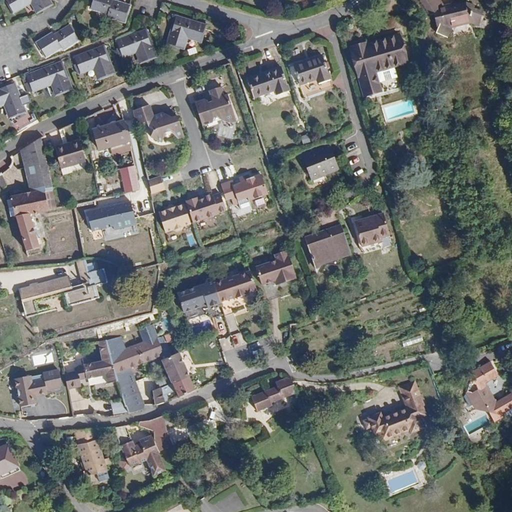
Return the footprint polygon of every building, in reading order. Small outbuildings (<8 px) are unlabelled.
[(32,2),(38,12),(50,5),(51,5),(48,0),(5,0),(13,12),(32,2)] [(110,14),(110,16),(125,21),(129,6),(110,0),(109,0),(93,0),(91,8),(110,14)] [(465,3),(442,6),(438,0),(419,0),(430,15),(435,14),(438,30),(437,33),(446,37),(451,27),(472,21),(478,23),(482,13),(475,11),(474,7),(465,3)] [(187,37),(201,41),(205,26),(176,17),(168,44),(183,48),(187,37)] [(63,46),(65,48),(78,39),(71,27),(53,38),(51,35),(38,44),(46,57),(63,46)] [(123,57),(136,51),(141,63),(156,57),(146,31),(117,42),(123,57)] [(394,64),(406,60),(399,34),(351,48),(364,94),(379,90),(375,73),(394,67),(394,64)] [(104,47),(75,58),(80,73),(94,68),(99,79),(114,73),(104,47)] [(333,88),(322,57),(294,66),(304,97),(333,88)] [(62,64),(27,77),(32,92),(52,84),(56,95),(71,89),(62,64)] [(275,90),(277,95),(288,91),(280,68),(248,79),(254,97),(275,90)] [(14,83),(0,88),(0,105),(5,104),(10,118),(25,112),(14,83)] [(205,100),(195,103),(203,126),(222,119),(222,120),(223,121),(224,121),(224,122),(225,122),(226,122),(226,123),(227,123),(228,123),(229,123),(230,123),(231,123),(232,123),(233,123),(234,123),(235,123),(235,122),(236,122),(237,121),(228,95),(224,96),(221,87),(209,91),(213,102),(208,104),(208,102),(205,100)] [(151,104),(134,110),(137,125),(148,121),(150,126),(156,129),(152,136),(162,141),(166,133),(172,131),(179,137),(185,135),(178,115),(174,117),(166,113),(164,112),(155,116),(151,104)] [(117,106),(98,113),(103,126),(122,119),(117,106)] [(130,142),(124,121),(93,130),(99,151),(130,142)] [(301,137),(304,145),(312,142),(309,134),(301,137)] [(47,164),(41,138),(22,151),(26,168),(47,164)] [(81,142),(71,144),(72,146),(66,147),(66,145),(56,147),(61,169),(86,163),(81,142)] [(339,170),(329,146),(303,156),(312,180),(339,170)] [(19,153),(11,156),(14,168),(22,165),(19,153)] [(26,168),(31,193),(53,188),(47,164),(26,168)] [(120,169),(126,193),(142,190),(136,165),(120,169)] [(249,200),(268,194),(261,174),(250,178),(249,174),(239,178),(241,183),(235,185),(233,180),(221,184),(227,200),(232,198),(233,205),(239,204),(241,209),(251,206),(249,200)] [(161,175),(149,179),(154,193),(165,189),(161,175)] [(30,215),(57,209),(53,188),(31,193),(12,197),(16,217),(27,251),(40,247),(30,215)] [(198,197),(186,201),(194,222),(219,213),(219,212),(226,210),(221,193),(213,195),(212,193),(203,196),(204,198),(199,200),(198,197)] [(131,200),(86,211),(90,231),(113,226),(114,230),(137,225),(131,200)] [(191,224),(184,204),(174,207),(169,209),(159,213),(166,232),(173,230),(176,231),(182,229),(183,226),(191,224)] [(392,245),(383,214),(355,222),(364,253),(392,245)] [(337,259),(352,254),(342,225),(305,238),(315,269),(319,269),(326,257),(328,254),(336,257),(337,259)] [(265,291),(273,313),(284,309),(279,292),(298,285),(296,280),(297,280),(291,262),(290,263),(288,257),(277,261),(279,267),(258,274),(264,291),(265,291)] [(95,262),(87,264),(79,267),(83,284),(72,287),(69,276),(38,284),(38,282),(29,285),(30,287),(19,289),(26,317),(38,314),(35,302),(65,294),(68,307),(100,298),(97,286),(108,283),(104,269),(97,271),(95,262)] [(220,301),(225,314),(234,311),(229,297),(236,294),(236,296),(247,292),(246,291),(256,287),(250,269),(213,281),(220,301)] [(220,301),(213,281),(212,276),(207,277),(205,282),(187,288),(185,292),(178,294),(184,310),(202,304),(201,301),(206,299),(208,305),(220,301)] [(121,337),(106,340),(110,355),(116,374),(118,381),(124,401),(128,412),(128,414),(144,409),(145,406),(132,369),(165,357),(166,359),(167,359),(172,356),(163,336),(157,339),(152,325),(139,330),(144,343),(125,350),(121,337)] [(118,381),(116,374),(110,355),(106,340),(99,342),(103,361),(83,365),(84,367),(77,369),(78,372),(64,374),(67,390),(81,386),(80,380),(86,378),(86,379),(87,379),(106,375),(107,381),(108,384),(118,381)] [(501,356),(511,352),(511,341),(497,346),(501,356)] [(189,378),(179,353),(172,356),(167,359),(166,359),(162,360),(167,371),(172,384),(189,378)] [(472,394),(482,411),(486,409),(494,423),(504,416),(503,413),(511,408),(511,393),(496,402),(489,390),(484,388),(485,383),(498,376),(490,362),(473,371),(467,392),(472,394)] [(57,372),(42,375),(42,376),(46,392),(60,388),(59,386),(61,386),(57,372)] [(88,385),(107,381),(106,375),(87,379),(88,385)] [(30,377),(15,380),(20,408),(36,405),(34,397),(47,395),(46,392),(42,376),(30,378),(30,377)] [(178,398),(195,391),(189,378),(172,384),(169,385),(153,391),(155,405),(165,402),(163,396),(175,391),(178,398)] [(271,403),(297,393),(291,378),(287,378),(274,384),(276,388),(251,397),(257,412),(273,406),(271,403)] [(410,431),(411,433),(423,428),(419,418),(426,415),(422,406),(424,405),(414,381),(399,387),(407,408),(382,418),(380,413),(368,418),(375,435),(378,434),(382,442),(410,431)] [(475,409),(482,411),(472,394),(467,392),(466,394),(475,409)] [(128,412),(124,401),(112,403),(115,415),(128,412)] [(213,414),(222,411),(218,401),(209,404),(213,414)] [(159,432),(167,432),(164,416),(157,418),(159,432)] [(159,432),(157,418),(148,420),(138,422),(138,426),(154,431),(154,442),(152,437),(139,443),(141,446),(135,449),(132,443),(121,448),(126,458),(117,462),(123,474),(131,470),(131,469),(141,464),(142,465),(148,463),(155,477),(167,471),(158,451),(173,446),(167,432),(159,432)] [(95,428),(75,430),(79,445),(92,485),(110,479),(106,466),(111,464),(108,453),(103,455),(98,440),(95,428)] [(0,473),(18,465),(8,443),(0,446),(0,473)] [(210,480),(204,469),(197,473),(203,484),(210,480)]
